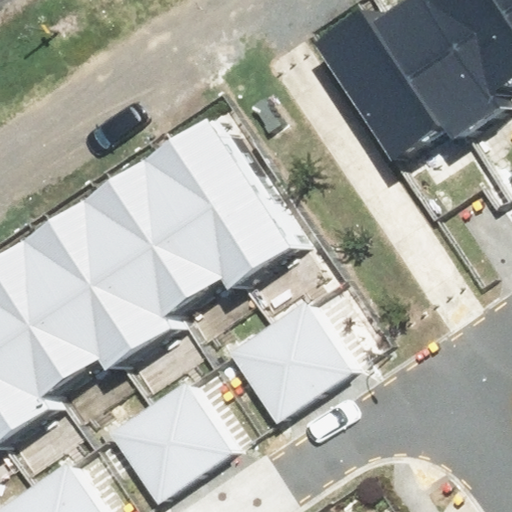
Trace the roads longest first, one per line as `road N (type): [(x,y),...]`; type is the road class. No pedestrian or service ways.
road 1 (track): [(227,0),(0,155)]
road 2 (residential): [(427,376),(227,511)]
road 3 (residential): [(511,500),(427,376)]
